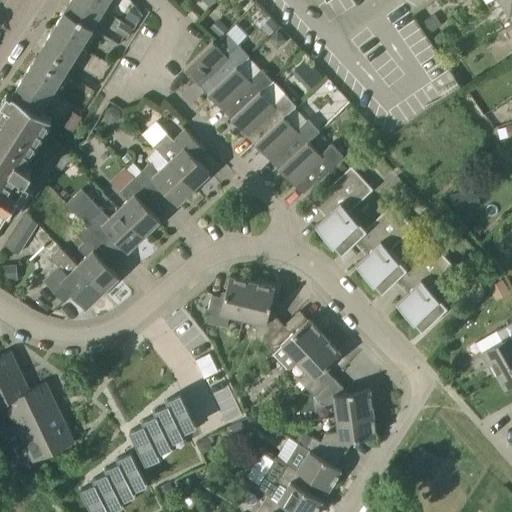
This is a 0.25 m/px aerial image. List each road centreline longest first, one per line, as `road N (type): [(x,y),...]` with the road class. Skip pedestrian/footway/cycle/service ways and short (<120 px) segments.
road 1 (residential): [(350,511),(425,381),(307,265),(271,249)]
road 2 (residential): [(271,249),(280,212),(147,73),(170,21),(153,0)]
road 3 (residential): [(271,249),(232,248),(102,336),(63,338),(0,310)]
